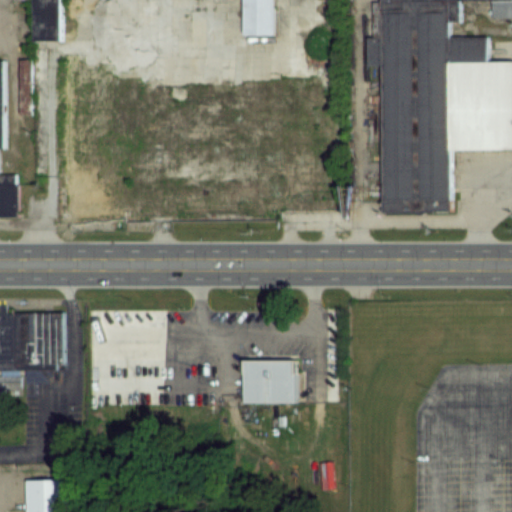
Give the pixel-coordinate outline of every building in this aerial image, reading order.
[(60,0),(61,40),(33,40),(33,0),(60,0)] [(244,33),(244,0),(274,0),(274,33),(244,33)] [(491,0),(458,0),(458,20),(447,20),(447,35),(486,35),(486,60),(511,59),(511,148),(449,149),(450,210),(383,211),(380,63),(367,64),(366,36),(381,36),(380,0),(511,0),(511,15),(492,16),(491,0)] [(68,221),(122,219),(122,205),(112,205),(111,170),(110,166),(116,164),(143,163),(143,146),(152,142),(152,119),(146,104),(146,97),(152,95),(152,89),(147,77),(113,78),(102,83),(97,83),(83,48),(58,49),(62,178),(67,178),(68,221)] [(0,173),(16,173),(16,216),(0,216),(0,60),(3,60),(4,147),(0,147),(0,173)] [(314,191),(298,191),(298,200),(283,200),(283,214),(337,213),(337,199),(315,200),(314,191)] [(6,312),(62,311),(63,362),(54,362),(54,368),(0,368),(0,303),(6,303),(6,312)] [(244,402),(244,360),(295,360),(295,402),(244,402)] [(186,400),(196,371),(177,364),(167,393),(186,400)] [(69,511),(26,511),(26,479),(69,478),(69,511)]
